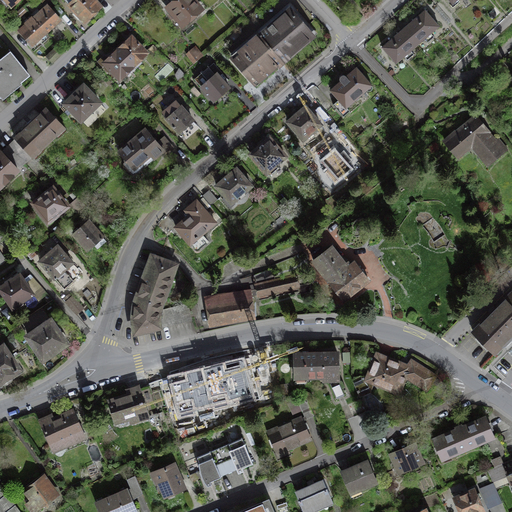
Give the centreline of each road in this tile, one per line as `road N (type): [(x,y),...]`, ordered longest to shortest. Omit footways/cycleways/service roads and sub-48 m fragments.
road 1 (residential): [(102,372),(136,239),(161,207),(350,40)]
road 2 (residential): [(102,372),(263,333),(363,327),(409,337),(485,389)]
road 3 (residential): [(203,511),(475,400),(485,389)]
road 4 (residential): [(0,120),(133,0)]
road 5 (residential): [(0,237),(88,335),(102,372)]
